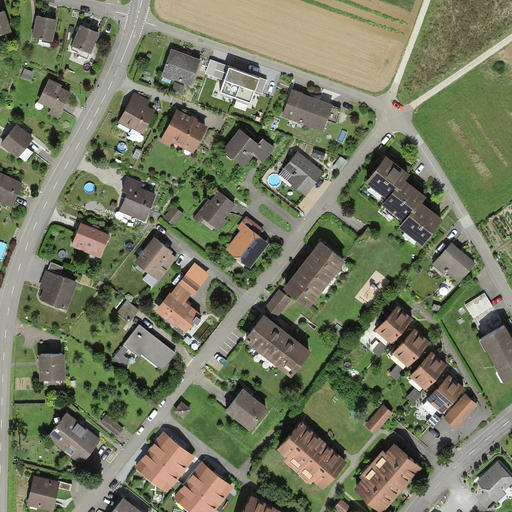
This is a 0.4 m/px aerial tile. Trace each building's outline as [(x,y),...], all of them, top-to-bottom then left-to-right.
[(4,7),(0,8),(0,32),(12,28),(4,7)] [(37,13),(33,34),(41,36),(39,42),(51,44),(56,16),(37,13)] [(72,48),(78,50),(77,52),(87,56),(98,30),(80,22),(72,42),(74,43),(72,48)] [(161,74),(172,78),(173,76),(191,82),(200,56),(171,46),(161,74)] [(259,72),(229,62),(228,65),(218,61),(213,74),(225,78),(221,89),(250,99),(254,88),(262,91),(266,78),(258,75),(259,72)] [(25,67),(22,75),(30,78),(33,70),(25,67)] [(49,76),(38,99),(51,105),(48,112),(57,116),(71,89),(61,84),(62,82),(49,76)] [(176,81),(173,88),(182,92),(185,85),(176,81)] [(293,86),(282,114),(323,129),(327,119),(335,122),(341,107),(332,103),(333,101),(293,86)] [(132,94),(117,123),(140,135),(152,113),(143,108),(146,101),(132,94)] [(175,112),(160,141),(171,147),(173,142),(192,152),(205,128),(175,112)] [(17,122),(1,141),(17,154),(33,135),(24,128),(17,122)] [(240,125),(223,147),(245,164),(254,153),(264,162),(277,145),(263,134),(258,140),(240,125)] [(298,148),(279,171),(305,192),(324,169),(298,148)] [(410,168),(386,150),(365,176),(387,193),(382,199),(403,215),(412,203),(414,205),(422,196),(426,190),(405,174),(410,168)] [(0,170),(0,199),(12,205),(22,180),(10,174),(0,170)] [(127,194),(120,211),(142,220),(152,197),(137,191),(139,185),(125,179),(121,191),(127,194)] [(236,202),(220,188),(212,198),(210,196),(193,216),(202,223),(206,218),(218,228),(227,218),(224,216),(236,202)] [(443,213),(422,196),(414,205),(412,203),(403,215),(398,221),(417,236),(416,238),(422,242),(443,213)] [(173,205),(165,217),(174,224),(183,212),(173,205)] [(242,228),(227,245),(248,263),(267,241),(255,231),(259,226),(247,215),(239,225),(242,228)] [(81,220),(72,244),(99,254),(108,231),(81,220)] [(300,262),(283,283),(309,303),(346,255),(321,235),(300,262)] [(155,236),(136,260),(158,277),(175,255),(170,251),(172,248),(155,236)] [(477,260),(452,239),(432,263),(445,274),(447,271),(459,281),(477,260)] [(47,269),(60,273),(63,265),(50,261),(47,269)] [(60,273),(47,269),(46,268),(40,284),(45,286),(41,296),(67,306),(77,280),(60,273)] [(194,321),(186,314),(188,311),(180,305),(196,284),(186,276),(170,297),(168,296),(154,313),(174,328),(177,325),(185,332),(194,321)] [(264,309),(276,318),(293,297),(280,287),(263,308),(264,309)] [(485,292),(466,303),(473,316),(492,305),(485,292)] [(126,299),(118,310),(130,319),(138,307),(126,299)] [(398,303),(376,329),(391,342),(413,316),(398,303)] [(264,309),(244,335),(290,372),(311,346),(276,318),(264,309)] [(511,333),(504,320),(480,334),(504,375),(511,370),(511,333)] [(174,350),(139,323),(125,342),(139,353),(141,350),(162,366),(174,350)] [(418,323),(393,352),(408,365),(432,337),(418,323)] [(381,340),(372,349),(379,355),(387,346),(381,340)] [(434,347),(410,374),(425,387),(449,361),(434,347)] [(39,351),(40,376),(45,376),(45,383),(56,383),(56,376),(64,376),(63,350),(39,351)] [(397,363),(390,372),(396,377),(404,369),(397,363)] [(449,371),(427,397),(443,411),(465,386),(449,371)] [(242,385),(226,407),(250,426),(267,404),(253,393),(242,385)] [(415,387),(407,396),(413,402),(421,393),(415,387)] [(466,391),(445,415),(457,426),(478,402),(466,391)] [(182,400),(175,409),(184,416),(191,407),(182,400)] [(383,403),(366,423),(376,431),(393,411),(383,403)] [(99,435),(66,410),(47,435),(80,460),(99,435)] [(106,413),(101,420),(117,434),(123,428),(106,413)] [(303,419),(278,447),(289,457),(286,460),(310,482),(313,478),(323,487),(348,459),(303,419)] [(164,429),(137,464),(169,488),(195,453),(182,443),(164,429)] [(365,475),(355,486),(383,509),(422,464),(395,441),(385,452),(382,449),(362,472),(365,475)] [(216,471),(202,459),(173,495),(194,511),(211,511),(234,484),(216,471)] [(511,475),(498,460),(477,478),(496,500),(505,493),(503,491),(511,483),(511,475)] [(33,473),(26,503),(54,509),(58,488),(71,491),(73,482),(33,473)] [(147,511),(124,494),(108,511),(147,511)] [(286,511),(251,494),(241,511),(286,511)] [(341,498),(334,506),(341,511),(342,511),(349,504),(341,498)]
